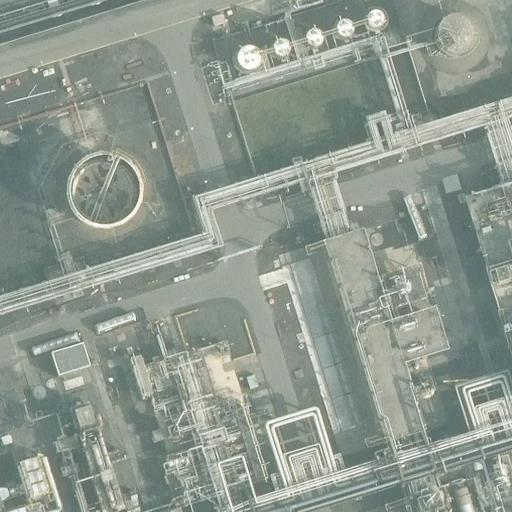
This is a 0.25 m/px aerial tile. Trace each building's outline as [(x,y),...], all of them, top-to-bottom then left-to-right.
[(434,57),(474,56),(474,17),(434,17),(434,57)] [(140,180),(140,179),(139,171),(137,164),(133,156),(128,150),(122,146),(112,142),(105,140),(99,140),(91,141),(84,144),(78,147),(72,152),(68,158),(64,166),(62,173),(62,180),(63,188),(65,194),(68,201),(74,207),(81,213),(88,216),(95,218),(102,218),(110,217),(117,215),(124,210),(129,207),(133,201),(137,194),(139,188),(140,180)] [(511,182),(468,195),(493,284),(511,278),(511,182)] [(429,412),(375,231),(324,246),(378,428),(429,412)] [(300,314),(308,342),(326,337),(327,340),(341,337),(331,303),(321,306),(322,308),(300,314)] [(511,306),(503,309),(511,344),(511,306)] [(56,378),(88,368),(81,345),(49,355),(56,378)] [(15,364),(0,368),(0,392),(22,386),(15,364)] [(97,387),(66,395),(73,420),(103,412),(97,387)] [(55,490),(36,423),(0,433),(0,445),(15,501),(55,490)] [(476,511),(468,484),(438,493),(443,511),(476,511)]
